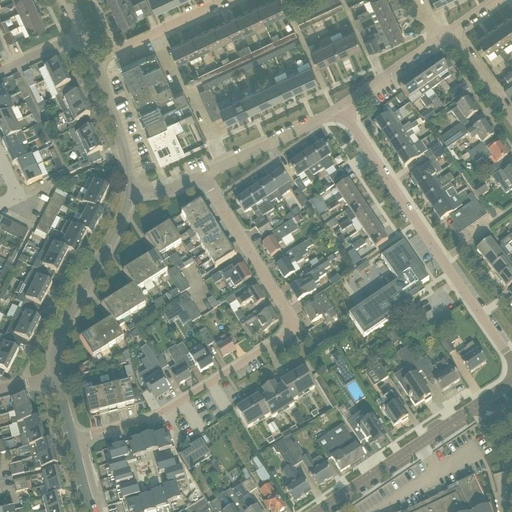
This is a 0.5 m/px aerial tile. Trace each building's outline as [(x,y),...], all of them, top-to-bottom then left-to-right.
[(17,0),(15,1),(20,12),(35,5),(32,0),(17,0)] [(113,8),(115,13),(131,6),(131,5),(128,0),(113,0),(110,2),(110,3),(108,3),(111,9),(113,8)] [(131,6),(115,13),(115,14),(114,15),(116,20),(118,20),(120,25),(136,17),(133,11),(140,8),(144,16),(152,12),(145,0),(141,0),(131,5),(131,6)] [(164,0),(150,0),(155,11),(167,5),(164,0)] [(285,13),(279,0),(272,0),(267,2),(274,18),(285,13)] [(310,0),(307,2),(312,12),(318,10),(313,0),(310,0)] [(313,0),(318,10),(324,7),(320,0),(313,0)] [(369,0),(375,10),(388,3),(386,0),(369,0)] [(267,2),(256,7),(263,23),(274,18),(267,2)] [(302,4),(307,15),(312,12),(307,2),(302,4)] [(332,13),(343,8),(341,3),(330,9),(332,13)] [(388,3),(375,10),(380,20),(393,14),(388,3)] [(296,7),(301,18),(307,15),(302,4),(296,7)] [(19,25),(25,22),(40,15),(35,5),(20,12),(14,14),(19,25)] [(256,7),(246,12),(253,28),(263,23),(256,7)] [(290,10),(291,10),(295,20),(301,18),(296,7),(290,10)] [(322,18),(332,13),(330,9),(319,14),(322,18)] [(365,18),(371,15),(368,9),(362,12),(365,18)] [(246,12),(235,17),(242,33),(244,37),(255,32),(253,28),(246,12)] [(359,20),(365,18),(362,12),(357,14),(359,20)] [(322,18),(319,14),(309,19),(311,23),(322,18)] [(385,31),(398,25),(393,14),(380,20),(374,23),(378,31),(372,33),(375,39),(381,37),(379,34),(385,31)] [(45,27),(40,15),(25,22),(30,34),(45,27)] [(242,33),(235,17),(224,23),(232,38),(234,42),(238,40),(236,36),(242,33)] [(0,31),(1,33),(9,30),(4,19),(1,21),(0,21),(0,31)] [(297,24),(300,29),(311,23),(309,19),(297,24)] [(506,38),(511,33),(511,25),(508,19),(498,26),(506,38)] [(224,23),(214,28),(221,43),(225,41),(232,38),(224,23)] [(398,25),(385,31),(390,42),(404,36),(398,25)] [(500,49),(503,47),(510,43),(506,38),(498,26),(488,33),(500,49)] [(210,48),(221,43),(214,28),(203,33),(210,48)] [(360,29),(365,40),(368,39),(367,36),(366,33),(364,28),(360,29)] [(14,41),(9,30),(1,33),(6,45),(14,41)] [(354,31),(343,36),(350,51),(361,46),(354,31)] [(294,32),(283,37),(285,42),(296,37),(294,32)] [(192,38),(200,53),(210,48),(203,33),(192,38)] [(368,39),(365,40),(364,41),(369,52),(379,47),(375,39),(372,33),(367,36),(368,39)] [(500,49),(488,33),(478,40),(487,52),(485,53),(490,59),(499,53),(498,51),(500,49)] [(332,41),(339,56),(350,51),(343,36),(332,41)] [(273,42),(272,42),(275,47),(285,42),(283,37),(273,42)] [(182,43),(189,58),(200,53),(192,38),(182,43)] [(288,49),(299,43),(298,39),(286,45),(288,49)] [(328,61),(339,56),(332,41),(321,46),(328,61)] [(275,47),(272,42),(262,47),(264,52),(275,47)] [(171,48),(178,63),(189,58),(182,43),(171,48)] [(511,45),(510,43),(503,47),(506,52),(511,48),(511,45)] [(277,54),(288,49),(286,45),(275,50),(277,54)] [(248,46),(237,51),(240,57),(251,52),(248,46)] [(310,51),(317,66),(328,61),(321,46),(310,51)] [(262,47),(251,52),(253,57),(264,52),(262,47)] [(499,53),(501,56),(506,52),(503,47),(500,49),(498,51),(499,53)] [(275,50),(264,55),(266,59),(277,54),(275,50)] [(243,61),(253,57),(251,52),(240,57),(243,61)] [(503,59),(505,60),(505,61),(507,59),(510,57),(506,52),(501,56),(503,59)] [(121,69),(140,110),(174,94),(155,53),(121,69)] [(501,56),(499,53),(490,59),(494,65),(503,59),(501,56)] [(253,61),(254,65),(266,59),(264,55),(253,61)] [(221,60),(223,65),(219,67),(221,71),(232,66),(230,62),(227,56),(221,60)] [(243,61),(240,57),(230,62),(232,66),(243,61)] [(50,60),(42,64),(45,69),(52,65),(50,60)] [(439,60),(429,67),(441,83),(443,82),(451,77),(439,60)] [(50,80),(65,73),(60,61),(52,65),(45,69),(49,77),(50,80)] [(243,70),(254,65),(253,61),(241,66),(243,70)] [(298,70),(305,86),(317,80),(310,65),(298,70)] [(241,66),(230,71),(232,75),(243,70),(241,66)] [(219,67),(208,72),(211,76),(221,71),(219,67)] [(431,90),(439,85),(442,89),(446,87),(443,82),(441,83),(429,67),(420,73),(431,90)] [(294,91),(305,86),(298,70),(287,76),(294,91)] [(230,71),(219,77),(221,80),(232,75),(230,71)] [(198,77),(200,81),(211,76),(208,72),(198,77)] [(50,80),(44,83),(52,100),(56,98),(58,97),(59,97),(61,96),(61,95),(69,92),(66,86),(71,84),(65,73),(50,80)] [(420,73),(410,80),(418,92),(421,97),(424,95),(427,100),(428,100),(435,95),(431,90),(420,73)] [(276,81),(283,96),(294,91),(287,76),(276,81)] [(198,77),(187,82),(189,86),(200,81),(198,77)] [(219,77),(211,80),(208,82),(210,86),(221,80),(219,77)] [(15,83),(20,92),(21,94),(26,91),(21,80),(15,83)] [(410,80),(400,87),(412,104),(419,99),(419,98),(421,97),(418,92),(410,80)] [(0,103),(9,99),(3,87),(8,85),(6,81),(0,83),(0,103)] [(276,81),(265,86),(272,101),(283,96),(276,81)] [(511,93),(511,83),(503,89),(508,96),(511,93)] [(265,86),(254,92),(261,107),(272,101),(265,86)] [(210,87),(205,90),(199,93),(201,98),(213,93),(210,87)] [(449,94),(453,100),(463,93),(459,87),(449,94)] [(61,96),(59,97),(62,102),(64,101),(69,112),(85,105),(79,94),(75,96),(72,90),(69,92),(61,95),(61,96)] [(21,94),(24,101),(30,99),(26,91),(21,94)] [(174,94),(140,110),(145,121),(187,101),(182,91),(174,94)] [(261,107),(254,92),(242,97),(250,112),(261,107)] [(201,98),(204,104),(215,98),(213,93),(201,98)] [(424,95),(421,97),(419,98),(419,99),(422,103),(427,100),(424,95)] [(242,97),(231,102),(238,117),(250,112),(242,97)] [(218,104),(215,98),(204,104),(207,109),(218,104)] [(9,99),(0,103),(0,117),(11,112),(11,113),(15,111),(9,99)] [(231,102),(229,99),(218,104),(221,110),(223,115),(227,123),(238,117),(231,102)] [(426,108),(428,107),(430,110),(433,108),(431,105),(427,100),(422,103),(426,108)] [(192,110),(187,101),(145,121),(150,130),(183,114),(192,110)] [(450,112),(455,119),(459,125),(476,113),(467,101),(456,108),(450,112)] [(32,116),(36,114),(31,103),(26,105),(27,109),(29,108),(32,116)] [(49,111),(46,103),(38,107),(41,114),(49,111)] [(207,109),(209,115),(221,110),(218,104),(207,109)] [(72,131),(73,131),(85,125),(88,124),(86,118),(90,116),(85,105),(69,112),(64,115),(72,131)] [(382,134),(383,134),(399,124),(398,123),(414,112),(409,105),(393,116),(389,110),(384,114),(386,116),(375,124),(382,134)] [(0,129),(1,131),(16,123),(22,120),(17,109),(15,111),(11,113),(11,112),(0,117),(0,129)] [(183,114),(150,130),(164,160),(206,141),(192,110),(183,114)] [(212,121),(223,115),(221,110),(209,115),(212,121)] [(435,116),(430,110),(420,116),(425,123),(435,116)] [(41,124),(36,114),(32,116),(37,127),(41,124)] [(52,121),(46,123),(49,130),(55,127),(52,121)] [(21,135),(16,123),(1,131),(6,142),(21,135)] [(390,145),(415,129),(418,127),(416,123),(410,126),(409,124),(402,129),(399,124),(383,134),(390,145)] [(481,145),(484,142),(492,137),(483,124),(466,135),(471,142),(477,138),(481,145)] [(72,131),(68,133),(73,144),(79,142),(81,147),(97,140),(91,129),(87,130),(85,125),(73,131),(72,131)] [(446,134),(437,141),(439,144),(441,146),(461,131),(458,126),(446,134)] [(42,138),(47,136),(44,129),(39,131),(42,138)] [(413,145),(409,139),(414,136),(414,135),(418,133),(415,129),(390,145),(397,156),(413,145)] [(444,151),(453,145),(465,137),(461,131),(441,146),(443,149),(444,151)] [(23,147),(26,145),(21,135),(6,142),(2,143),(8,155),(23,147)] [(46,145),(51,143),(47,136),(42,138),(46,145)] [(79,164),(81,169),(90,165),(87,158),(102,151),(97,140),(81,147),(73,151),(79,164)] [(414,146),(413,145),(397,156),(398,157),(397,157),(404,168),(416,159),(423,155),(427,152),(420,142),(414,146)] [(499,172),(504,169),(509,165),(504,159),(506,158),(498,146),(497,146),(494,142),(484,149),(471,158),(475,165),(481,160),(483,163),(491,158),(495,165),(484,172),(489,179),(490,178),(499,172)] [(311,152),(323,170),(325,173),(334,167),(328,158),(330,156),(322,144),(311,152)] [(443,149),(441,146),(439,144),(427,152),(423,155),(426,160),(443,149)] [(471,158),(484,149),(481,145),(468,154),(471,158)] [(13,166),(16,164),(28,159),(23,147),(8,155),(13,166)] [(426,160),(430,165),(435,162),(446,154),(444,151),(443,149),(426,160)] [(58,158),(54,151),(50,154),(53,160),(58,158)] [(312,177),(323,170),(311,152),(300,159),(312,177)] [(28,159),(16,164),(22,176),(37,168),(37,167),(43,165),(38,153),(31,156),(32,157),(28,159)] [(53,160),(56,167),(53,168),(56,174),(64,170),(58,158),(53,160)] [(289,167),(294,175),(297,179),(303,174),(310,185),(315,181),(312,177),(300,159),(289,167)] [(417,188),(418,188),(435,177),(442,172),(435,162),(430,165),(423,170),(419,172),(411,178),(412,180),(410,181),(414,187),(416,186),(417,188)] [(70,175),(81,169),(79,164),(68,170),(70,175)] [(37,168),(22,176),(27,187),(42,179),(37,168)] [(511,169),(506,173),(504,169),(499,172),(490,178),(496,187),(505,181),(510,188),(511,187),(511,169)] [(340,171),(332,176),(329,178),(333,184),(344,176),(340,171)] [(280,172),(269,179),(277,192),(281,197),(292,190),(288,184),(280,172)] [(435,177),(418,188),(426,199),(447,185),(443,179),(438,182),(435,177)] [(88,193),(103,200),(109,189),(89,179),(83,190),(88,193)] [(269,179),(258,187),(267,201),(273,197),(278,204),(283,201),(281,198),(281,197),(277,192),(269,179)] [(298,190),(300,194),(306,190),(299,180),(294,183),(298,190)] [(338,194),(333,198),(335,201),(335,200),(337,203),(342,200),(354,192),(348,182),(339,187),(335,190),(338,194)] [(324,184),(319,187),(323,193),(328,189),(324,184)] [(453,188),(450,184),(447,185),(426,199),(433,210),(449,200),(455,196),(451,190),(453,188)] [(472,190),(478,199),(488,193),(482,184),(472,190)] [(267,201),(258,187),(246,194),(258,212),(261,215),(268,211),(269,213),(273,210),(270,204),(269,205),(267,201)] [(308,205),(300,194),(298,190),(293,194),(303,209),(308,205)] [(354,192),(342,200),(349,210),(361,202),(354,192)] [(98,211),(103,200),(88,193),(85,198),(79,195),(76,200),(83,204),(88,206),(98,211)] [(253,215),(258,212),(246,194),(235,202),(243,215),(250,210),(253,215)] [(65,201),(66,200),(54,195),(52,200),(63,205),(65,201)] [(475,201),(476,200),(472,195),(467,198),(471,204),(475,201)] [(319,215),(327,210),(325,207),(319,197),(312,201),(315,205),(313,206),(319,215)] [(52,200),(49,205),(60,210),(62,208),(62,207),(63,205),(52,200)] [(334,209),(339,206),(335,200),(335,201),(330,204),(334,209)] [(457,211),(449,200),(433,210),(434,211),(433,212),(440,222),(457,211)] [(479,207),(475,201),(471,204),(459,212),(463,218),(465,217),(470,214),(475,210),(479,207)] [(349,210),(355,220),(367,212),(361,202),(349,210)] [(181,216),(186,223),(206,211),(201,203),(181,216)] [(329,213),(334,209),(330,204),(325,207),(327,210),(329,213)] [(47,210),(58,216),(60,210),(49,205),(47,210)] [(82,218),(97,225),(103,214),(98,211),(88,206),(82,218)] [(481,220),(486,216),(479,207),(475,210),(481,220)] [(301,213),(298,208),(291,212),(295,217),(301,213)] [(44,215),(55,221),(58,216),(47,210),(44,215)] [(470,214),(476,223),(481,220),(475,210),(470,214)] [(186,223),(191,231),(211,218),(206,211),(186,223)] [(367,212),(355,220),(362,230),(374,221),(367,212)] [(295,218),(292,213),(286,217),(288,222),(295,218)] [(465,217),(472,226),(476,223),(470,214),(465,217)] [(41,220),(53,226),(55,221),(44,215),(41,220)] [(299,216),(294,219),(298,225),(303,221),(299,216)] [(257,220),(252,223),(255,228),(254,228),(257,233),(267,226),(261,217),(257,220)] [(460,220),(467,230),(472,226),(465,217),(463,218),(460,220)] [(71,226),(87,234),(92,236),(97,225),(82,218),(80,223),(74,220),(71,225),(71,226)] [(216,226),(211,218),(191,231),(195,239),(216,226)] [(8,221),(3,219),(0,224),(0,231),(2,233),(8,221)] [(39,225),(50,231),(53,226),(41,220),(39,225)] [(347,229),(352,225),(349,220),(344,224),(347,229)] [(467,230),(460,220),(455,224),(462,233),(467,230)] [(2,233),(4,234),(7,235),(13,224),(8,221),(2,233)] [(270,258),(278,252),(279,252),(276,247),(282,243),(281,241),(297,231),(291,221),(269,235),(272,239),(262,245),(270,258)] [(374,221),(362,230),(368,239),(381,231),(374,221)] [(66,237),(81,245),(87,234),(71,226),(71,225),(66,223),(60,234),(66,237)] [(174,250),(181,245),(171,228),(168,223),(160,228),(174,250)] [(12,238),(18,227),(13,224),(7,235),(12,238)] [(340,230),(342,232),(347,229),(344,224),(338,227),(340,230)] [(450,227),(457,237),(462,233),(455,224),(450,227)] [(36,231),(47,236),(50,231),(39,225),(36,231)] [(200,246),(221,234),(216,226),(195,239),(200,246)] [(271,231),(267,226),(257,233),(261,238),(271,231)] [(23,229),(18,227),(12,238),(17,241),(23,229)] [(160,228),(153,233),(166,254),(174,250),(160,228)] [(17,241),(22,243),(28,232),(23,229),(17,241)] [(375,250),(379,247),(387,241),(381,231),(368,239),(375,250)] [(145,238),(154,252),(158,259),(166,254),(153,233),(145,238)] [(205,254),(225,241),(221,234),(200,246),(205,254)] [(76,255),(81,245),(66,237),(61,247),(61,248),(68,252),(76,255)] [(365,245),(362,240),(357,243),(360,249),(365,245)] [(475,251),(483,261),(497,250),(489,240),(475,251)] [(48,256),(48,255),(63,263),(68,252),(61,248),(61,247),(54,244),(47,241),(42,252),(48,256)] [(210,262),(230,249),(225,241),(205,254),(210,262)] [(312,246),(309,241),(291,252),(291,251),(282,257),(285,262),(276,268),(283,280),(299,270),(296,265),(303,260),(300,255),(307,251),(307,250),(312,246)] [(504,241),(499,245),(501,247),(497,250),(483,261),(490,270),(509,256),(503,249),(508,246),(504,241)] [(355,252),(360,249),(357,243),(352,247),(353,249),(355,252)] [(397,283),(348,317),(363,339),(413,305),(412,303),(425,294),(424,293),(424,294),(419,287),(428,281),(403,244),(381,259),(397,283)] [(190,245),(185,248),(189,253),(194,250),(190,245)] [(230,249),(210,262),(215,269),(235,257),(230,249)] [(354,266),(362,261),(358,256),(355,252),(353,249),(346,254),(354,266)] [(14,262),(17,255),(12,252),(9,260),(14,262)] [(41,252),(33,268),(51,277),(53,272),(57,274),(63,263),(48,255),(48,256),(42,252),(41,252)] [(146,257),(159,279),(167,274),(158,259),(154,252),(146,257)] [(18,262),(23,264),(25,265),(28,260),(21,256),(18,262)] [(297,302),(306,297),(307,296),(316,290),(313,285),(319,281),(318,280),(325,276),(323,272),(330,268),(328,264),(334,261),(332,256),(319,264),(311,269),(302,275),(305,280),(289,290),(297,302)] [(509,256),(490,270),(498,279),(511,268),(511,259),(509,256)] [(138,262),(151,283),(159,279),(146,257),(138,262)] [(180,260),(182,264),(185,268),(193,264),(190,259),(187,261),(185,257),(180,260)] [(179,259),(172,264),(174,269),(177,273),(179,272),(185,268),(182,264),(180,260),(179,259)] [(131,266),(144,288),(151,283),(138,262),(131,266)] [(367,263),(357,270),(360,275),(370,268),(367,263)] [(123,271),(132,286),(136,293),(144,288),(131,266),(123,271)] [(7,277),(10,270),(5,267),(2,274),(7,277)] [(234,273),(230,267),(219,274),(211,279),(215,286),(222,281),(225,285),(230,282),(235,290),(241,286),(241,285),(250,279),(243,267),(234,273)] [(51,277),(33,268),(24,285),(46,296),(52,285),(48,282),(51,277)] [(511,268),(498,279),(505,289),(511,283),(511,268)] [(182,277),(179,272),(177,273),(174,269),(167,274),(169,278),(172,283),(182,277)] [(185,281),(182,277),(172,283),(175,287),(185,281)] [(187,285),(185,281),(175,287),(177,291),(187,285)] [(20,283),(15,294),(18,296),(26,300),(23,305),(34,310),(37,305),(41,307),(46,296),(24,285),(20,283)] [(190,290),(187,285),(177,291),(178,293),(180,296),(190,290)] [(132,286),(124,291),(138,313),(145,308),(136,293),(132,286)] [(257,289),(247,295),(243,289),(235,294),(225,301),(229,307),(236,303),(240,309),(251,302),(254,307),(255,307),(264,301),(257,289)] [(124,291),(117,295),(130,317),(138,313),(124,291)] [(177,291),(170,295),(173,300),(180,296),(178,293),(177,291)] [(173,300),(170,295),(169,294),(163,298),(166,304),(173,300)] [(180,305),(189,299),(186,294),(177,300),(180,305)] [(331,321),(334,319),(336,317),(322,294),(310,301),(313,306),(304,312),(311,324),(320,319),(321,318),(327,314),(331,321)] [(130,317),(117,295),(109,300),(122,322),(130,317)] [(16,301),(23,305),(26,300),(18,296),(16,301)] [(207,301),(213,310),(218,307),(212,298),(207,301)] [(154,304),(158,311),(165,306),(161,299),(154,304)] [(192,304),(189,299),(180,305),(183,310),(192,304)] [(109,300),(101,305),(110,320),(114,327),(116,329),(119,327),(124,325),(122,322),(109,300)] [(195,309),(192,304),(183,310),(185,314),(186,314),(195,309)] [(12,321),(13,321),(20,325),(35,332),(41,321),(37,319),(40,313),(34,310),(23,305),(20,311),(18,309),(12,321)] [(180,305),(163,315),(168,324),(177,318),(185,314),(183,310),(180,305)] [(155,306),(147,311),(151,316),(158,312),(155,306)] [(441,306),(422,319),(426,325),(445,312),(441,306)] [(198,314),(195,309),(186,314),(189,319),(198,314)] [(243,320),(238,323),(244,331),(249,340),(254,337),(248,328),(252,325),(257,333),(261,331),(262,333),(277,323),(270,311),(255,320),(252,316),(245,321),(244,321),(243,320)] [(235,317),(238,323),(243,320),(244,321),(245,321),(240,313),(235,317)] [(191,324),(201,318),(198,314),(189,319),(191,324)] [(102,324),(115,346),(123,341),(116,329),(110,320),(102,324)] [(20,325),(13,321),(4,338),(6,339),(12,341),(17,344),(22,347),(25,341),(29,343),(35,332),(20,325)] [(115,346),(102,324),(95,329),(108,350),(115,346)] [(87,334),(100,355),(108,350),(95,329),(87,334)] [(201,336),(208,347),(214,343),(208,332),(201,336)] [(392,333),(386,337),(391,345),(398,341),(392,333)] [(100,355),(87,334),(79,338),(92,359),(100,355)] [(15,349),(17,344),(12,341),(6,339),(4,338),(0,335),(0,355),(13,362),(19,351),(15,349)] [(455,335),(441,344),(448,356),(454,352),(450,345),(458,340),(455,335)] [(216,351),(217,352),(222,360),(234,353),(224,337),(219,340),(223,346),(216,351)] [(316,347),(320,352),(328,347),(324,342),(316,347)] [(182,344),(176,349),(178,352),(179,354),(189,370),(195,366),(196,367),(200,374),(212,366),(213,366),(207,356),(206,356),(205,357),(200,348),(189,355),(182,344)] [(456,356),(464,367),(469,375),(485,364),(471,344),(466,348),(466,349),(456,356)] [(152,368),(139,376),(144,385),(143,385),(145,387),(148,393),(150,392),(151,393),(156,401),(168,393),(163,385),(159,378),(158,379),(156,375),(162,371),(154,359),(149,351),(146,346),(140,350),(152,368)] [(405,349),(399,353),(405,363),(411,359),(405,349)] [(190,371),(179,354),(171,359),(175,366),(168,371),(178,388),(191,380),(188,375),(191,373),(190,371)] [(0,355),(0,377),(1,378),(4,372),(7,374),(13,362),(0,355)] [(162,371),(168,367),(160,356),(154,359),(162,371)] [(433,382),(435,385),(441,394),(459,381),(445,360),(440,364),(446,373),(441,377),(434,367),(432,368),(429,363),(428,363),(425,358),(416,365),(425,379),(430,375),(434,381),(433,382)] [(344,382),(351,377),(344,365),(337,370),(344,382)] [(381,383),(388,378),(379,365),(373,370),(381,383)] [(314,389),(307,378),(302,369),(291,376),(302,394),(307,391),(308,393),(314,389)] [(431,400),(414,375),(399,385),(414,407),(423,401),(425,404),(431,400)] [(279,383),(281,386),(291,403),(292,403),(297,399),(296,398),(302,394),(291,376),(279,383)] [(109,415),(117,413),(111,389),(110,382),(101,385),(103,391),(109,415)] [(129,384),(120,387),(126,411),(135,409),(133,401),(141,399),(138,390),(131,392),(129,384)] [(281,386),(273,391),(270,386),(267,387),(281,411),(287,407),(288,409),(294,406),(292,403),(291,403),(281,386)] [(120,387),(111,389),(117,413),(126,411),(120,387)] [(265,396),(260,399),(270,416),(269,416),(271,420),(277,416),(276,414),(281,411),(267,387),(261,391),(265,396)] [(91,420),(100,418),(94,393),(92,389),(84,391),(84,393),(85,396),(91,420)] [(103,391),(94,393),(100,418),(109,415),(103,391)] [(407,418),(391,393),(383,398),(387,403),(379,408),(382,411),(381,411),(388,421),(388,420),(393,428),(401,423),(401,424),(407,420),(406,419),(407,418)] [(258,396),(246,403),(257,421),(263,418),(264,419),(269,416),(270,416),(260,399),(258,396)] [(11,401),(14,413),(31,409),(28,397),(11,401)] [(246,403),(235,410),(247,430),(252,426),(251,425),(257,421),(246,403)] [(12,426),(16,425),(34,421),(31,409),(14,413),(16,419),(10,421),(12,426)] [(307,415),(302,418),(306,423),(310,420),(307,415)] [(352,420),(347,423),(355,436),(359,443),(360,444),(359,442),(364,439),(366,443),(371,440),(374,444),(384,438),(377,427),(370,416),(356,426),(352,420)] [(16,425),(20,437),(26,436),(26,435),(42,431),(39,419),(34,421),(16,425)] [(277,431),(273,424),(268,427),(273,434),(277,431)] [(26,436),(20,437),(23,449),(28,448),(28,447),(45,443),(42,431),(26,435),(26,436)] [(330,434),(317,443),(328,460),(331,458),(341,473),(363,459),(347,433),(335,441),(330,434)] [(186,511),(203,501),(205,500),(200,492),(177,455),(175,453),(174,450),(172,450),(170,444),(171,443),(168,434),(154,438),(154,435),(140,439),(141,440),(128,444),(124,445),(121,446),(117,448),(108,450),(111,464),(107,465),(111,479),(113,478),(116,491),(119,490),(123,503),(125,502),(128,511),(186,511)] [(292,435),(282,441),(296,463),(301,460),(310,474),(308,475),(312,480),(317,488),(332,478),(327,470),(323,465),(320,460),(318,459),(312,463),(307,456),(304,457),(296,445),(299,443),(293,434),(292,435)] [(189,472),(211,458),(199,439),(188,446),(189,448),(178,455),(189,472)] [(282,484),(285,489),(285,490),(294,504),(310,493),(301,479),(300,480),(291,467),(296,463),(282,441),(272,447),(276,454),(279,455),(288,468),(282,472),(288,481),(282,484)] [(31,459),(32,459),(54,454),(51,442),(45,443),(28,447),(28,448),(31,459)] [(54,454),(32,459),(35,472),(57,466),(54,454)] [(21,463),(9,466),(10,472),(22,469),(21,463)] [(12,477),(22,475),(24,474),(22,469),(10,472),(12,477)] [(270,479),(263,469),(255,474),(262,484),(270,479)] [(241,472),(247,482),(253,491),(257,489),(244,470),(241,472)] [(42,475),(45,487),(62,483),(59,471),(49,473),(42,475)] [(488,511),(488,509),(486,510),(482,500),(484,499),(482,496),(475,477),(457,485),(459,488),(406,511),(488,511)] [(25,479),(13,482),(15,488),(27,485),(25,479)] [(246,496),(248,495),(253,491),(247,482),(246,482),(240,486),(244,493),(246,496)] [(45,487),(48,499),(59,497),(65,495),(62,483),(45,487)] [(16,494),(26,491),(28,491),(27,485),(15,488),(16,494)] [(263,504),(267,509),(268,511),(270,510),(270,511),(280,511),(284,510),(269,485),(262,490),(268,501),(263,504)] [(243,511),(239,505),(237,501),(230,490),(216,500),(216,501),(208,506),(211,511),(243,511)] [(243,497),(237,501),(239,505),(243,511),(257,511),(249,499),(246,495),(246,496),(244,493),(243,497)] [(42,501),(44,511),(50,511),(62,509),(59,497),(48,499),(42,501)] [(210,511),(203,501),(186,511),(210,511)]
